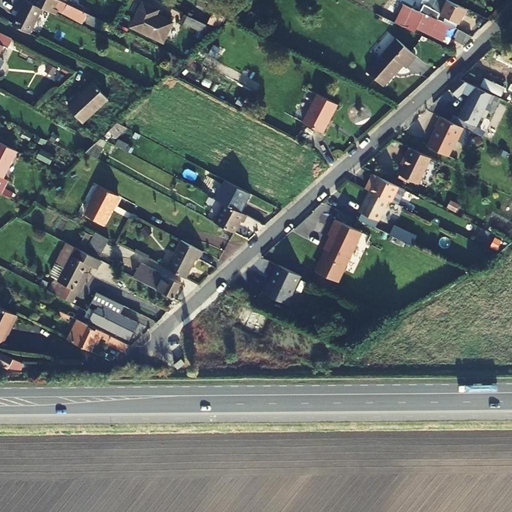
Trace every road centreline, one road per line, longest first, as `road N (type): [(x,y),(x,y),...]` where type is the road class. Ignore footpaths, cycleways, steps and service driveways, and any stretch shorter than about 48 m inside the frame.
road 1 (residential): [(130,359),(511,14)]
road 2 (primary): [(511,394),(0,400)]
